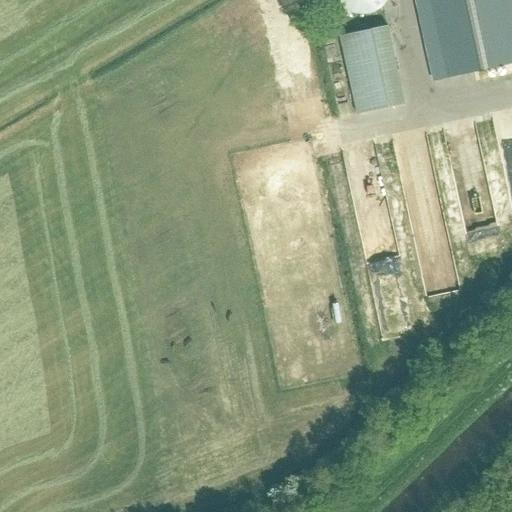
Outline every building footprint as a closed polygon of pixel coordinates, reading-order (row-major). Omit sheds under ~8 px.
[(337,0),(341,5),(352,12),(365,13),(377,9),(386,1),(386,0),(337,0)] [(511,0),(416,0),(435,82),(511,64),(511,0)] [(396,111),(388,31),(339,36),(347,116),(396,111)] [(511,101),(489,106),(510,211),(511,210),(511,101)] [(438,110),(440,149),(473,147),(470,108),(438,110)] [(364,256),(366,292),(398,290),(396,254),(364,256)]
